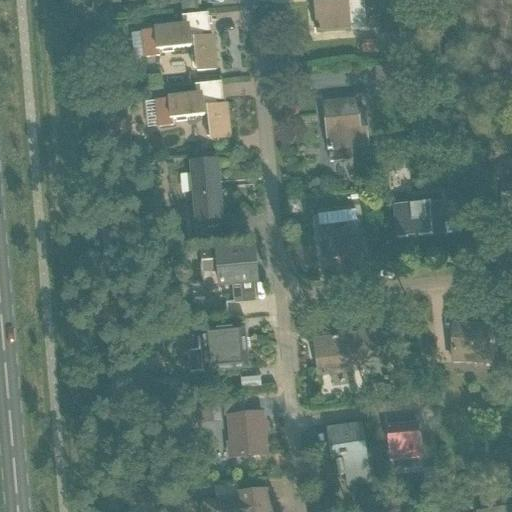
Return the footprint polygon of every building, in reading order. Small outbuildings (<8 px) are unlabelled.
[(194,0),(179,0),(181,10),(195,8),(194,0)] [(313,0),(316,34),(320,34),(320,33),(340,32),(349,31),(365,30),(362,0),(313,0)] [(190,25),(168,27),(152,28),(153,31),(140,32),(143,59),(159,58),(159,52),(191,49),(190,41),(192,41),(195,74),(217,71),(213,36),(191,38),(190,25)] [(95,45),(93,28),(83,29),(85,46),(95,45)] [(377,55),(378,43),(361,42),(360,55),(377,55)] [(386,42),(385,56),(399,56),(399,42),(386,42)] [(380,68),(381,79),(402,78),(402,67),(380,68)] [(205,107),(204,101),(203,93),(166,97),(166,100),(153,101),(157,128),(173,126),(172,121),(204,117),(203,114),(206,114),(209,142),(231,139),(226,104),(205,107)] [(323,105),(324,115),(328,151),(368,147),(365,109),(356,110),(355,102),(323,105)] [(98,108),(88,109),(89,123),(100,122),(98,108)] [(222,221),(217,160),(188,162),(189,176),(190,186),(193,224),(222,221)] [(174,196),(183,195),(181,174),(172,175),(174,196)] [(511,183),(499,185),(500,198),(511,196),(511,183)] [(393,205),(394,218),(396,238),(442,235),(439,202),(393,205)] [(328,226),(318,227),(320,243),(322,259),(332,258),(360,254),(357,223),(355,206),(326,210),(328,226)] [(252,250),(199,255),(201,273),(218,271),(220,285),(240,283),(242,303),(254,302),(252,282),(255,281),(252,250)] [(112,305),(92,307),(93,325),(114,323),(112,305)] [(243,324),(203,328),(206,367),(246,364),(243,324)] [(413,326),(399,328),(400,338),(414,337),(413,326)] [(453,326),(452,352),(472,353),(472,365),(492,366),(492,354),(493,328),(453,326)] [(511,331),(501,332),(503,352),(511,350),(511,331)] [(375,361),(371,333),(313,342),(317,370),(375,361)] [(161,334),(140,336),(141,348),(162,346),(161,334)] [(384,389),(366,391),(367,400),(371,400),(371,402),(385,400),(384,389)] [(195,408),(197,425),(220,422),(219,406),(195,408)] [(229,418),(233,458),(265,455),(261,415),(229,418)] [(360,424),(327,429),(331,457),(340,456),(343,474),(345,488),(369,484),(360,424)] [(387,427),(389,447),(390,462),(420,459),(416,424),(387,427)] [(208,463),(220,461),(216,432),(205,433),(208,463)] [(434,467),(421,468),(422,480),(436,479),(434,467)] [(235,499),(212,502),(213,511),(273,511),(273,506),(269,506),(268,490),(234,493),(235,499)] [(129,496),(130,511),(153,508),(151,494),(129,496)] [(378,506),(377,496),(365,497),(366,507),(378,506)] [(393,499),(382,500),(382,511),(383,511),(394,510),(393,499)] [(491,511),(511,511),(511,509),(511,508),(511,499),(509,500),(511,509),(491,511)]
